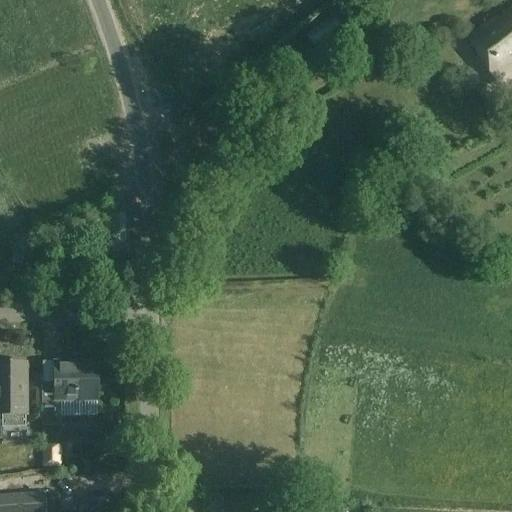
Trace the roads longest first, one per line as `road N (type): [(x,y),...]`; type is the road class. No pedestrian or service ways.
road 1 (track): [(148,216),(243,131),(351,68),(409,16),(475,0)]
road 2 (unclassified): [(148,230),(134,125),(96,0)]
road 3 (residential): [(148,511),(148,311)]
road 4 (residential): [(0,313),(148,311)]
